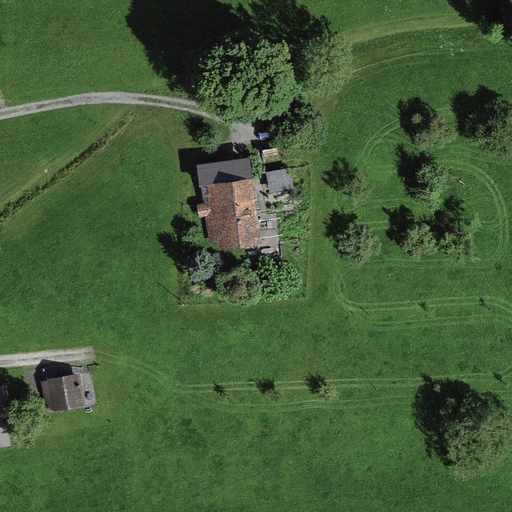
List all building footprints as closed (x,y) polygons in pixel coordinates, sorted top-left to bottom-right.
[(287,140),(270,143),(272,159),(289,156),(287,140)] [(254,159),(200,167),(203,186),(208,185),(216,237),(223,236),(224,243),(265,238),(254,159)] [(295,169),(270,173),(273,192),(298,188),(295,169)] [(84,373),(50,378),(55,409),(89,404),(84,373)] [(10,387),(0,388),(0,423),(16,421),(10,387)]
